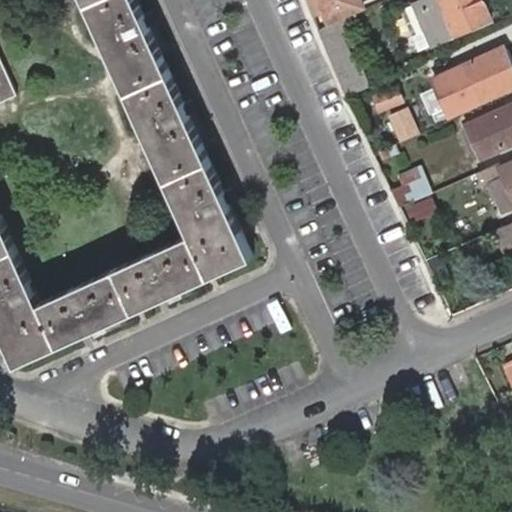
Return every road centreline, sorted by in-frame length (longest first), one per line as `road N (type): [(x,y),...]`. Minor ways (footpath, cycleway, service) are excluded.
road 1 (residential): [(0,388),(187,450),(511,309)]
road 2 (tertiary): [(148,511),(0,468)]
